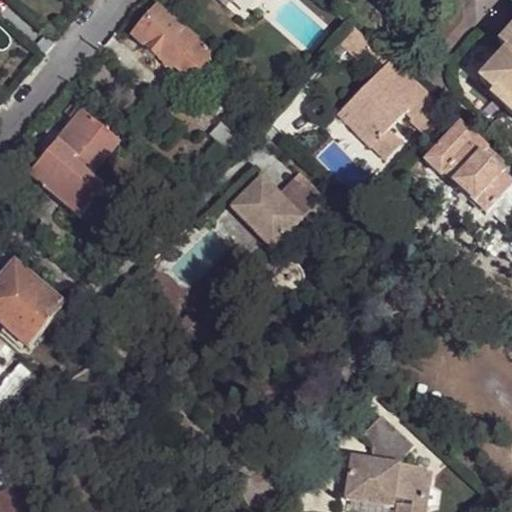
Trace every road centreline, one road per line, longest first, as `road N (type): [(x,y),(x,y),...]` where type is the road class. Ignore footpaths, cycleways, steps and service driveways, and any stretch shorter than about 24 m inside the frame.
road 1 (unknown): [(0,242),(51,273),(102,280),(291,129)]
road 2 (residential): [(0,145),(121,0)]
